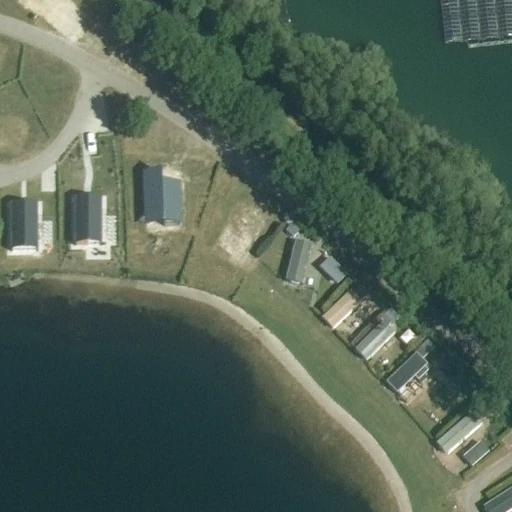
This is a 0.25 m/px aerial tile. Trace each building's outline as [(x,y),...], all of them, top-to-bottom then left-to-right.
[(159,177),(143,177),(145,221),(161,221),(162,228),(178,228),(176,187),(159,188),(159,177)] [(102,249),(102,202),(75,202),(75,249),(102,249)] [(242,230),(252,236),(261,222),(235,205),(210,243),(226,254),(242,230)] [(10,209),(10,255),(38,255),(37,208),(10,209)] [(285,239),(277,246),(286,256),(294,248),(285,239)] [(353,298),(361,305),(369,297),(362,290),(353,298)] [(383,320),(392,329),(401,321),(392,312),(383,320)] [(354,353),(367,365),(395,334),(382,322),(354,353)] [(419,356),(428,363),(434,356),(426,348),(419,356)] [(418,357),(383,380),(393,395),(428,372),(418,357)] [(486,404),(476,413),(483,422),(494,412),(486,404)] [(511,511),(511,492),(484,511),(485,511),(511,511)]
